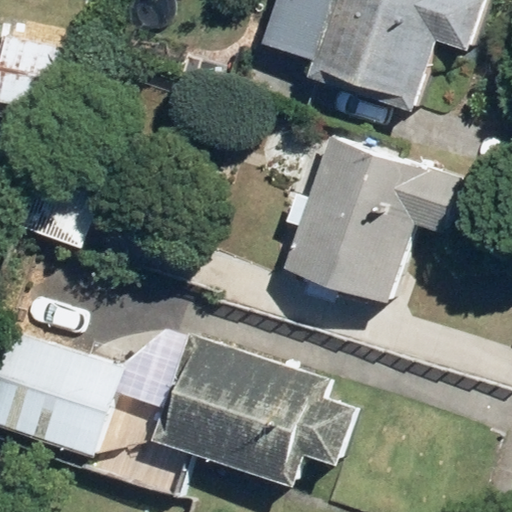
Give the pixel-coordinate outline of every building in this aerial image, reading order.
[(126,0),(123,11),(201,36),(213,0),(126,0)] [(340,0),(319,75),(429,107),(449,38),(481,47),(494,0),(340,0)] [(0,49),(0,98),(64,111),(76,46),(9,33),(6,51),(0,49)] [(337,132),(296,265),(404,299),(428,220),(459,229),(476,175),(337,132)] [(42,151),(14,236),(86,261),(115,176),(42,151)] [(13,323),(0,362),(0,417),(105,451),(134,361),(13,323)] [(195,332),(163,438),(308,482),(317,452),(349,461),(368,400),(338,391),(343,376),(195,332)]
